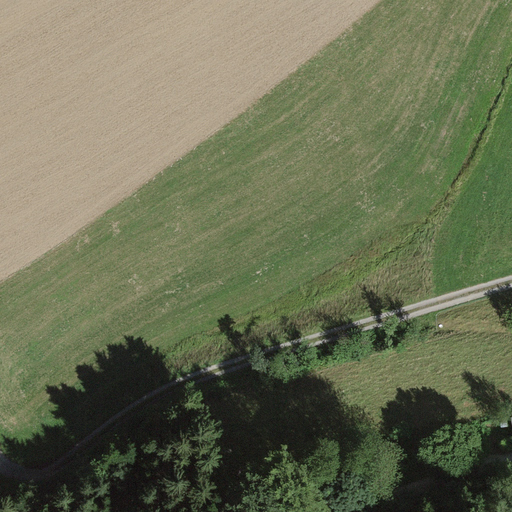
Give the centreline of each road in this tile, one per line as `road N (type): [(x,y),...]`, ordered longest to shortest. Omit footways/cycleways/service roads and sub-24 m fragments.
road 1 (track): [(0,463),(30,477),(51,472),(205,381),(511,287)]
road 2 (track): [(364,511),(511,464)]
